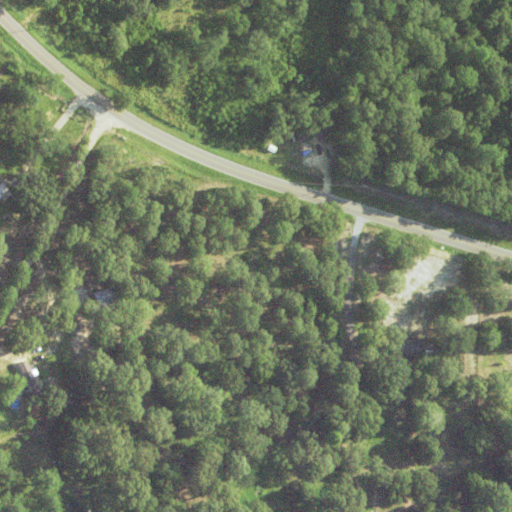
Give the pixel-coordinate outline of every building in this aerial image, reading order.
[(289,133),(325,119),(328,127),(292,141),(289,133)] [(54,154),(65,137),(70,141),(59,157),(54,154)] [(91,293),(111,285),(119,305),(99,313),(91,293)] [(395,354),(397,338),(438,344),(436,360),(395,354)] [(14,367),(30,359),(46,390),(31,398),(14,367)] [(143,511),(135,496),(179,473),(188,490),(145,511),(143,511)]
